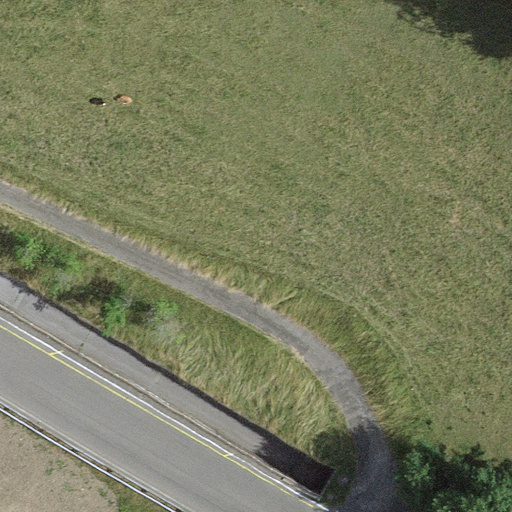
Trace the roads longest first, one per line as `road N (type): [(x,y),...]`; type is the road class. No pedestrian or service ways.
road 1 (unclassified): [(373,511),(374,457),(354,400),(316,355),(262,313),(0,191)]
road 2 (tertiary): [(0,367),(243,511)]
